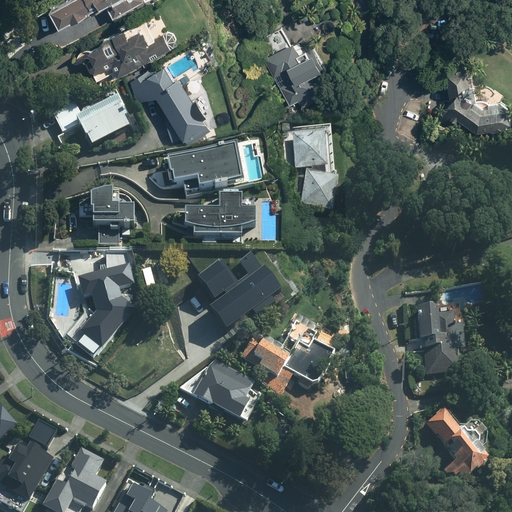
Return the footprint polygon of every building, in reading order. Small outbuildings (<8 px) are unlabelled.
[(74,0),(54,11),(63,29),(109,5),(116,18),(149,1),(148,0),(74,0)] [(132,37),(128,30),(91,49),(95,57),(90,60),(100,78),(115,71),(118,77),(172,49),(170,44),(171,44),(166,34),(152,41),(146,30),(132,37)] [(24,45),(21,41),(8,51),(17,64),(35,50),(29,42),(24,45)] [(295,43),(265,60),(291,104),(300,99),(304,106),(338,87),(314,46),(301,54),(295,43)] [(165,63),(132,82),(139,102),(159,94),(186,140),(210,126),(182,77),(175,81),(174,78),(168,68),(165,63)] [(468,66),(448,68),(452,100),(446,112),(458,119),(461,117),(477,130),(511,128),(511,111),(511,106),(501,99),(490,102),(490,104),(484,105),(472,97),(468,66)] [(118,101),(77,123),(93,151),(134,129),(118,101)] [(289,174),(305,172),(301,203),(333,208),(338,177),(334,128),(283,133),(289,174)] [(174,190),(186,187),(188,200),(244,190),(237,150),(169,163),(174,190)] [(511,210),(511,186),(455,168),(447,193),(511,214),(511,210)] [(92,231),(100,231),(101,248),(119,248),(119,231),(134,230),(134,212),(114,212),(114,197),(92,197),(92,231)] [(243,244),(244,232),(255,233),(256,217),(241,217),(242,202),(221,201),(221,216),(187,216),(186,231),(196,232),(196,242),(243,244)] [(208,302),(227,327),(251,308),(256,315),(275,301),(269,294),(279,287),(250,250),(237,260),(247,273),(238,280),(221,257),(196,276),(213,298),(208,302)] [(96,315),(77,336),(95,352),(137,308),(123,295),(121,288),(135,284),(130,262),(79,275),(84,295),(91,293),(96,315)] [(453,316),(438,317),(437,310),(417,313),(420,344),(424,343),(428,377),(460,373),(457,353),(465,352),(462,328),(455,329),(453,316)] [(220,329),(205,340),(207,343),(191,355),(198,364),(215,352),(216,353),(230,343),(220,329)] [(289,359),(253,338),(240,360),(268,376),(261,388),(281,400),(294,379),(284,373),(285,370),(314,387),(319,385),(336,355),(313,342),(308,350),(298,344),(289,359)] [(214,364),(196,400),(239,422),(257,386),(214,364)] [(18,424),(2,406),(0,408),(0,440),(0,441),(18,424)] [(445,471),(458,486),(486,462),(445,413),(427,428),(456,462),(445,471)] [(0,498),(22,511),(54,457),(41,449),(43,446),(47,449),(55,429),(39,419),(29,437),(33,441),(26,454),(12,445),(0,466),(0,498)] [(76,469),(67,487),(57,482),(44,509),(49,511),(68,511),(74,502),(93,511),(107,482),(96,477),(104,461),(82,450),(72,468),(76,469)] [(164,511),(165,511),(147,502),(152,492),(129,480),(111,511),(164,511)]
